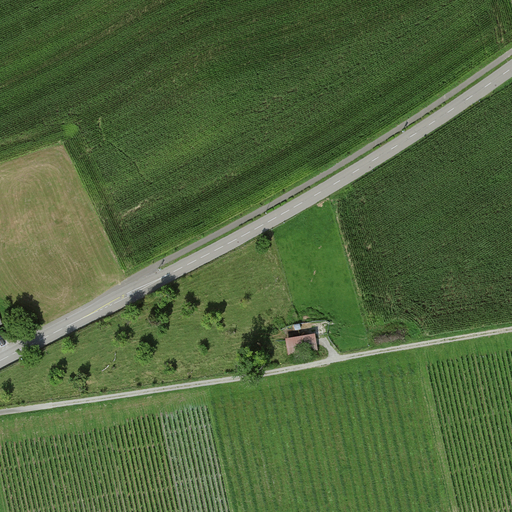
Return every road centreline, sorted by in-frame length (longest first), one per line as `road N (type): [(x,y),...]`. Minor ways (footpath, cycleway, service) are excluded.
road 1 (tertiary): [(511,68),(336,183),(0,361)]
road 2 (track): [(0,412),(511,329)]
